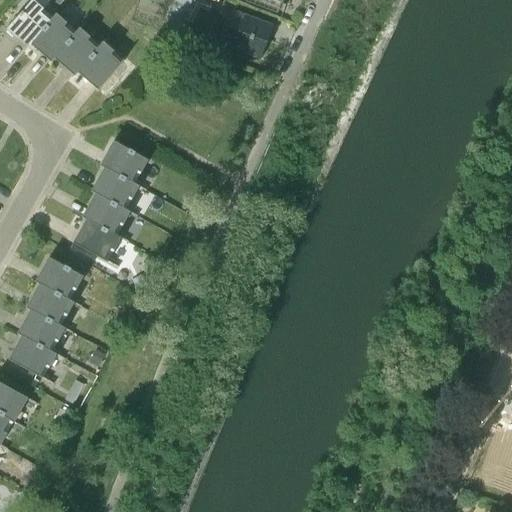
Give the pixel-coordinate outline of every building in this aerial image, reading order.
[(193,0),(174,0),(159,35),(173,42),(182,24),(190,27),(197,10),(207,13),(210,7),(193,0)] [(42,11),(32,2),(6,31),(6,32),(8,31),(14,37),(15,35),(28,46),(26,49),(27,50),(48,23),(39,15),(42,11)] [(271,28),(233,13),(220,47),(258,61),(271,28)] [(30,46),(50,64),(72,37),(63,29),(65,25),(55,16),(30,46)] [(86,43),(89,39),(78,30),(53,60),(73,78),(96,52),(86,43)] [(112,54),(103,45),(77,74),(84,79),(85,78),(99,89),(119,66),(109,57),(112,54)] [(146,162),(113,143),(108,152),(110,153),(101,168),(103,169),(133,186),(146,162)] [(133,186),(103,169),(90,193),(94,195),(124,212),(137,188),(133,186)] [(115,237),(128,214),(124,212),(94,195),(81,218),(85,221),(115,237)] [(115,237),(85,221),(72,245),(106,264),(119,240),(115,237)] [(82,278),(47,259),(34,283),(69,302),(82,278)] [(38,285),(25,308),(59,327),(72,304),(38,285)] [(63,330),(29,311),(16,334),(51,353),(63,330)] [(41,380),(55,356),(21,337),(7,361),(41,380)] [(63,401),(71,406),(82,386),(74,381),(63,401)] [(26,399),(0,384),(0,415),(12,423),(26,399)] [(0,415),(0,443),(12,423),(0,415)] [(33,474),(23,468),(17,480),(27,486),(33,474)]
